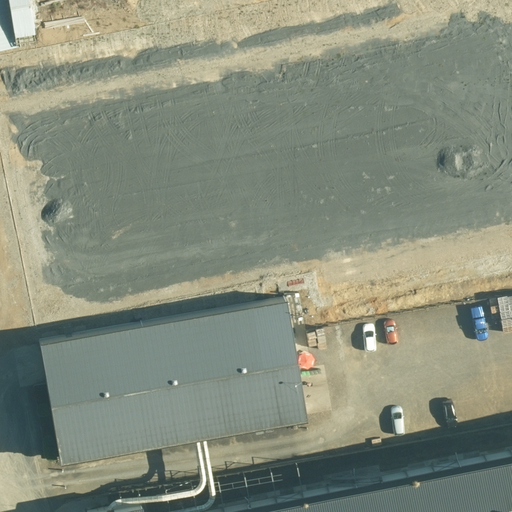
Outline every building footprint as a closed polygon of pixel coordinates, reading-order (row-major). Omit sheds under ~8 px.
[(0,0),(0,41),(229,0),(0,0)] [(468,28),(15,100),(25,163),(478,91),(468,28)] [(494,163),(27,234),(36,292),(503,221),(494,163)] [(256,315),(7,360),(28,473),(276,428),(256,315)] [(511,511),(511,449),(180,511),(511,511)]
